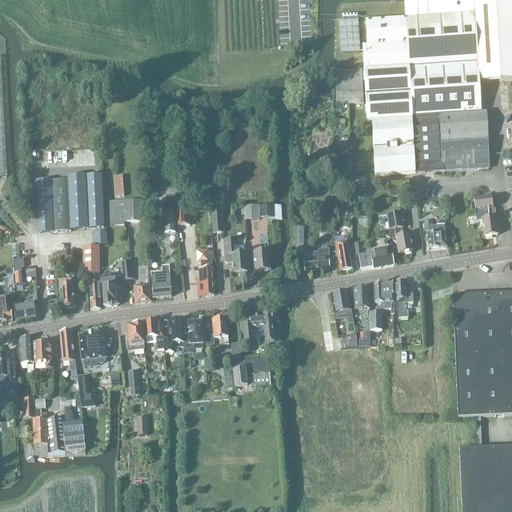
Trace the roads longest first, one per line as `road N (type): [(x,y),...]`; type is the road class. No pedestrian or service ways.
road 1 (tertiary): [(0,335),(511,253)]
road 2 (track): [(35,246),(32,179),(94,170)]
